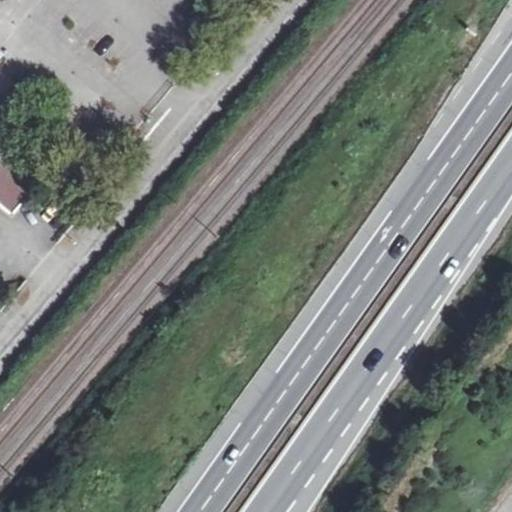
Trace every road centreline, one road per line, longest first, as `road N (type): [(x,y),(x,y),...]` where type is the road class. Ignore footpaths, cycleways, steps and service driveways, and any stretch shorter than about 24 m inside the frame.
road 1 (trunk): [(511,69),(197,511)]
road 2 (unclassified): [(299,0),(0,356)]
road 3 (trunk): [(267,511),(511,167)]
